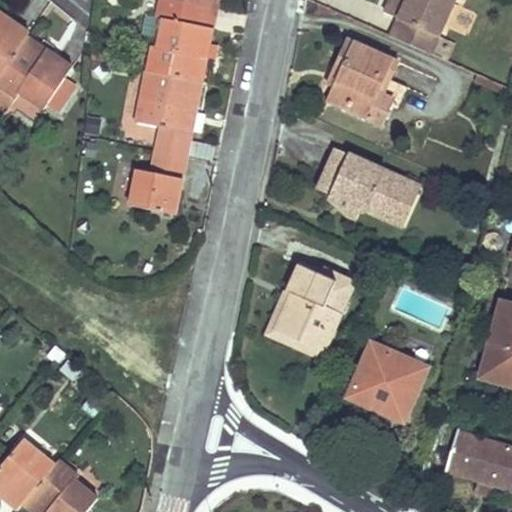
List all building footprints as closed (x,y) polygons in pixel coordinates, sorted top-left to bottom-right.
[(209,59),(212,44),(215,29),(211,28),(214,9),(171,0),(167,0),(164,18),(164,19),(159,46),(153,46),(148,72),(154,73),(155,73),(197,81),(202,57),(204,58),(209,59)] [(164,18),(167,0),(161,0),(158,18),(159,18),(164,19),(164,18)] [(171,0),(214,9),(215,6),(216,0),(171,0)] [(400,18),(407,0),(388,0),(383,12),(384,13),(398,20),(400,18)] [(441,37),(457,0),(407,0),(400,18),(398,20),(391,36),(432,56),(434,52),(440,39),(441,37)] [(0,80),(25,43),(30,36),(32,33),(0,10),(0,80)] [(48,50),(31,37),(30,36),(25,43),(45,57),(46,56),(50,50),(48,50)] [(446,56),(452,43),(451,42),(441,37),(440,39),(434,52),(445,57),(446,56)] [(385,80),(386,77),(391,80),(399,62),(348,38),(332,72),(339,76),(335,86),(328,101),(366,119),(377,95),(378,94),(385,80)] [(77,86),(67,78),(75,67),(50,50),(46,56),(45,57),(25,43),(0,80),(0,84),(18,98),(22,93),(45,110),(49,104),(60,112),(77,86)] [(217,59),(220,46),(219,45),(212,44),(209,59),(217,60),(217,59)] [(205,83),(209,59),(204,58),(202,57),(197,81),(205,83)] [(148,99),(155,73),(154,73),(148,72),(143,99),(148,99)] [(335,86),(339,76),(332,72),(327,82),(334,86),(335,86)] [(199,112),(205,83),(197,81),(155,73),(148,99),(143,99),(138,122),(162,127),(166,127),(187,131),(188,129),(191,112),(199,112)] [(382,96),(391,80),(386,77),(385,80),(378,94),(382,96)] [(193,141),(199,112),(191,112),(188,129),(187,131),(166,127),(162,127),(160,135),(193,141)] [(190,156),(193,141),(160,135),(157,150),(190,156)] [(404,233),(424,185),(333,149),(316,192),(333,198),(328,211),(359,224),(362,216),(404,233)] [(187,170),(190,156),(157,150),(154,164),(187,170)] [(187,170),(154,164),(152,172),(185,179),(187,170)] [(179,215),(185,179),(152,172),(138,170),(131,205),(179,215)] [(323,353),(340,313),(325,306),(324,306),(335,283),(335,282),(335,281),(321,275),(320,274),(299,265),(288,291),(293,295),(291,298),(276,330),(279,332),(313,348),(323,353)] [(341,312),(355,283),(351,282),(324,269),(323,269),(320,274),(321,275),(335,281),(335,282),(335,283),(324,306),(325,306),(340,313),(341,312)] [(320,360),(323,353),(313,348),(279,332),(276,330),(291,298),(293,295),(288,291),(284,290),(264,333),(268,336),(320,360)] [(511,306),(501,303),(480,380),(511,388),(511,306)] [(405,423),(429,368),(372,343),(352,388),(391,407),(387,416),(405,423)] [(83,370),(69,359),(60,370),(74,381),(83,370)] [(391,407),(352,388),(347,398),(349,399),(387,416),(391,407)] [(511,448),(457,432),(446,471),(481,482),(478,491),(490,494),(493,485),(511,492),(511,491),(511,448)] [(30,498),(56,467),(25,441),(0,469),(0,485),(3,488),(4,489),(9,483),(16,489),(6,500),(19,511),(24,505),(30,498)] [(89,511),(100,500),(76,481),(79,477),(61,462),(56,467),(30,498),(44,511),(89,511)] [(0,495),(6,500),(16,489),(9,483),(4,489),(3,488),(0,485),(0,495)] [(44,511),(30,498),(24,505),(32,511),(44,511)]
